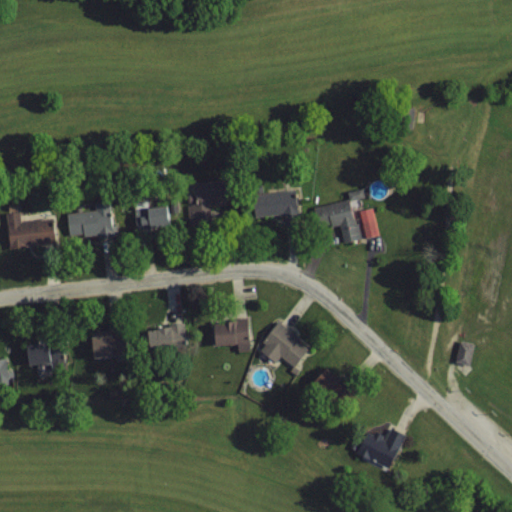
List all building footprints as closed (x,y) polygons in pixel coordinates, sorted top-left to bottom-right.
[(209,206),(228,204),(226,182),(188,185),(191,225),(211,223),(209,206)] [(254,218),(296,214),(293,189),(252,193),(254,218)] [(112,239),(110,202),(93,203),(94,211),(64,213),(64,218),(20,220),(20,212),(6,213),(7,243),(112,239)] [(343,224),(343,205),(316,205),(316,224),(343,224)] [(167,227),(167,206),(134,206),(134,227),(167,227)] [(210,345),(235,344),(235,350),(248,350),(247,317),(208,319),(210,345)] [(255,348),(274,362),(278,356),(294,367),(309,346),(274,321),(255,348)] [(144,327),(145,349),(169,348),(168,326),(144,327)] [(89,357),(111,355),(109,333),(87,336),(89,357)] [(23,364),(49,362),(47,343),(22,344),(23,364)] [(467,361),(467,345),(455,345),(455,361),(467,361)] [(309,381),(329,400),(343,385),(322,366),(309,381)] [(366,427),(354,453),(386,469),(404,433),(389,426),(383,436),(366,427)]
